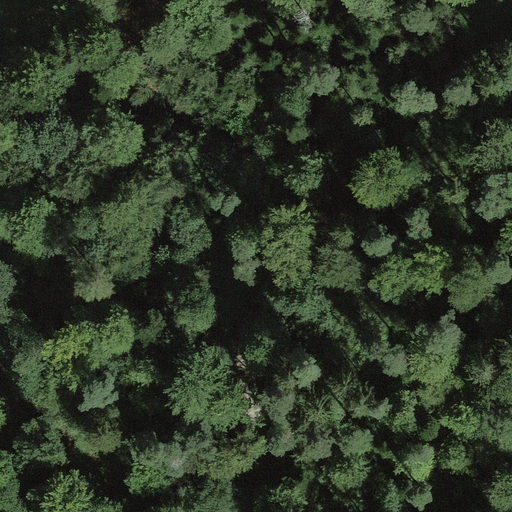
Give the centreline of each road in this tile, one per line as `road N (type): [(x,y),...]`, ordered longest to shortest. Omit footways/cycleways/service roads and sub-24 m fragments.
road 1 (track): [(511,31),(438,88),(252,311),(249,366),(267,480),(260,511)]
road 2 (track): [(0,76),(103,0)]
